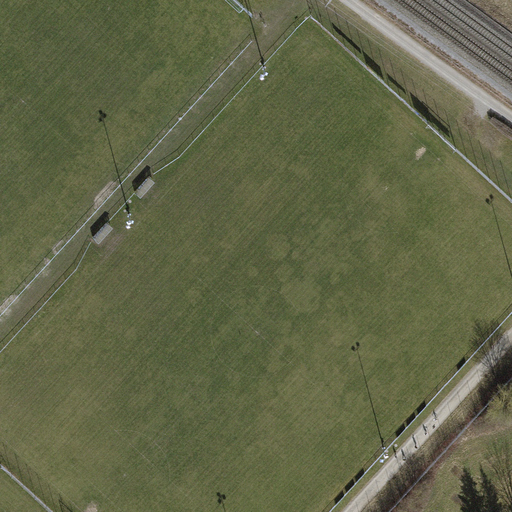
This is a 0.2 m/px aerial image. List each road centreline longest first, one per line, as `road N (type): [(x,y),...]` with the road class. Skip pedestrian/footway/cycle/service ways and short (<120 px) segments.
road 1 (track): [(511,334),(350,511)]
road 2 (track): [(346,0),(511,119)]
